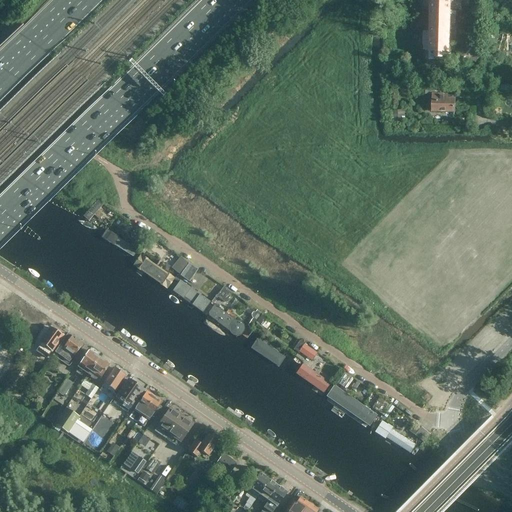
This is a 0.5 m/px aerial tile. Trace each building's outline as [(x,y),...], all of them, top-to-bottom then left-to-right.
[(449,53),(450,0),(431,0),(430,53),(436,53),(436,59),(443,59),(443,53),(449,53)] [(455,100),(453,100),(447,100),(447,95),(434,95),(433,95),(433,112),(455,112),(455,100)] [(405,120),(404,110),(391,111),(392,121),(405,120)] [(104,205),(98,200),(83,218),(89,223),(104,205)] [(133,257),(137,250),(115,236),(106,230),(102,238),(110,243),(111,243),(133,257)] [(141,256),(134,266),(144,272),(157,281),(157,282),(167,288),(173,279),(164,272),(163,273),(150,263),(141,256)] [(180,257),(172,268),(179,273),(187,263),(180,257)] [(189,263),(181,275),(189,281),(198,269),(193,266),(189,263)] [(202,312),(209,303),(180,281),(173,291),(202,312)] [(236,321),(214,305),(208,313),(209,316),(217,322),(217,323),(229,332),(231,334),(233,336),(236,337),(239,336),(242,335),(244,332),(245,329),(244,326),(242,323),(240,322),(237,321),(236,321)] [(252,325),(259,316),(254,312),(245,321),(251,326),(252,325)] [(267,327),(272,319),(267,316),(262,324),(267,327)] [(52,328),(45,338),(40,346),(44,348),(45,346),(52,351),(63,336),(52,328)] [(67,341),(64,339),(54,353),(69,363),(73,356),(74,357),(83,343),(72,335),(67,341)] [(252,349),(278,366),(284,358),(257,340),(252,349)] [(304,344),(299,352),(312,360),(317,353),(304,344)] [(84,372),(88,374),(99,358),(89,351),(79,365),(86,369),(84,372)] [(109,365),(99,358),(88,374),(80,385),(88,391),(85,395),(91,400),(98,389),(93,385),(98,381),(100,379),(109,365)] [(330,384),(303,365),(296,374),(323,393),(330,384)] [(113,392),(125,376),(114,368),(104,383),(110,388),(109,390),(113,392)] [(64,397),(73,383),(66,379),(57,392),(64,397)] [(133,405),(143,390),(129,380),(118,395),(133,405)] [(327,396),(369,426),(376,416),(334,387),(327,396)] [(147,392),(143,397),(141,395),(136,403),(138,405),(134,410),(139,413),(142,409),(144,411),(154,397),(147,392)] [(119,408),(124,401),(116,396),(109,407),(115,411),(118,407),(119,408)] [(161,402),(154,397),(144,411),(147,413),(144,417),(149,420),(161,402)] [(170,403),(165,410),(162,408),(158,415),(157,414),(148,426),(148,427),(147,429),(142,426),(138,432),(143,436),(144,434),(149,437),(154,430),(155,431),(162,421),(160,420),(163,415),(174,423),(182,412),(170,403)] [(384,413),(387,416),(395,407),(391,404),(384,413)] [(68,434),(68,433),(79,417),(66,408),(54,424),(68,434)] [(178,430),(182,424),(179,422),(185,413),(182,412),(174,423),(177,426),(170,436),(177,441),(175,443),(181,447),(188,437),(178,430)] [(375,432),(410,453),(414,445),(380,424),(375,432)] [(416,435),(422,439),(428,431),(422,427),(416,435)] [(209,457),(219,442),(208,434),(201,444),(195,440),(187,451),(197,458),(201,452),(209,457)] [(111,442),(105,451),(112,456),(119,447),(111,442)] [(121,469),(144,484),(151,474),(142,469),(148,460),(133,451),(121,469)] [(237,483),(246,470),(223,453),(214,467),(237,483)] [(260,474),(248,492),(256,497),(269,480),(260,474)] [(159,490),(166,480),(161,476),(154,487),(159,490)] [(269,480),(256,497),(254,501),(263,508),(265,505),(278,486),(269,480)] [(273,511),(287,493),(278,486),(263,508),(269,511),(273,511)] [(196,501),(204,490),(201,487),(192,498),(196,501)] [(292,510),(295,511),(303,511),(309,504),(300,498),(292,510)]
